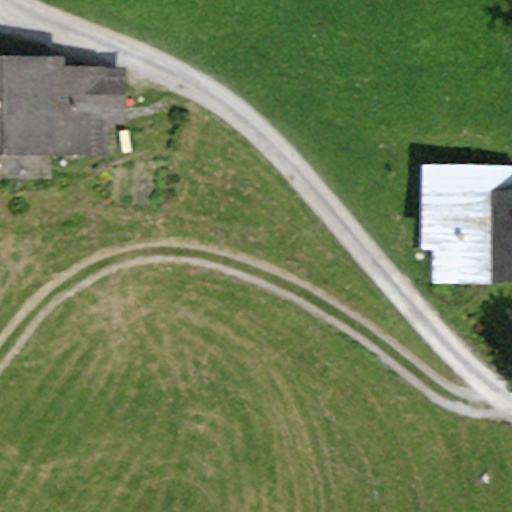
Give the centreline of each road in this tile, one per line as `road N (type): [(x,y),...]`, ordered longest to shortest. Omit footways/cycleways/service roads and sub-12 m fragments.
road 1 (unclassified): [(8,0),(230,109),(461,359),(511,399)]
road 2 (track): [(511,408),(459,398),(316,297),(209,253),(151,247),(90,264),(32,312),(0,354)]
